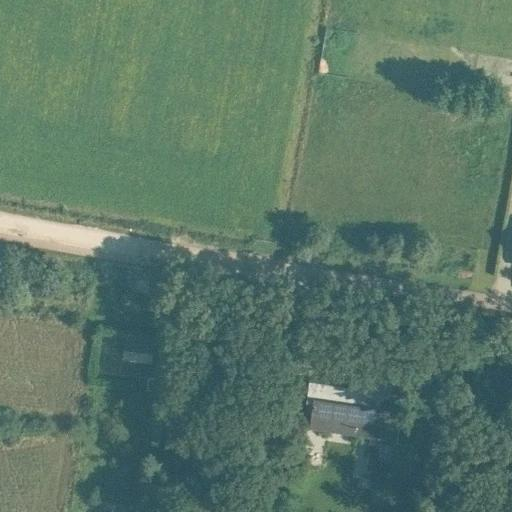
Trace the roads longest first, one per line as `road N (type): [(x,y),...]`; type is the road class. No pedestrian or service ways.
road 1 (track): [(330,279),(0,219)]
road 2 (unclassified): [(511,304),(330,279)]
